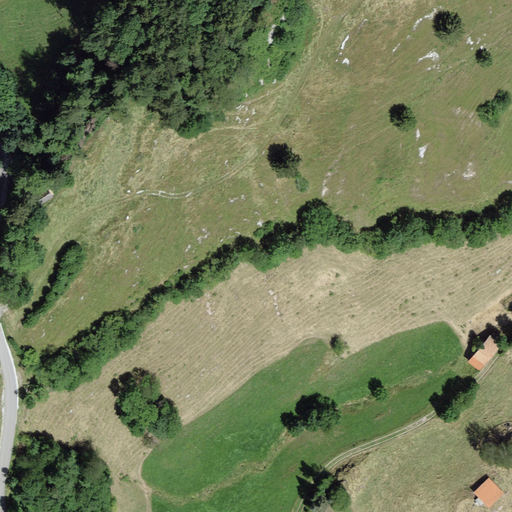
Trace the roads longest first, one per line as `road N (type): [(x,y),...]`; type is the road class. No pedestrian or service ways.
road 1 (track): [(0,310),(22,298),(81,216),(143,192),(179,199),(244,164),(275,125),(330,24),(359,0)]
road 2 (track): [(309,511),(345,454),(445,413),(511,346)]
road 3 (unclassified): [(0,488),(11,400),(0,339)]
